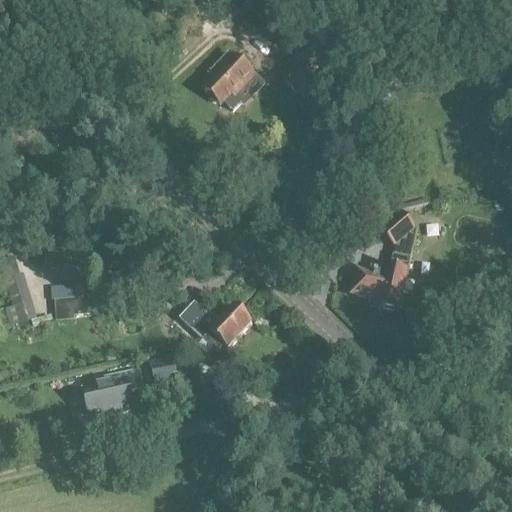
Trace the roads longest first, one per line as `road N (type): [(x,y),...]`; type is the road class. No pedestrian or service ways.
road 1 (tertiary): [(511,501),(0,18)]
road 2 (track): [(0,478),(511,353)]
